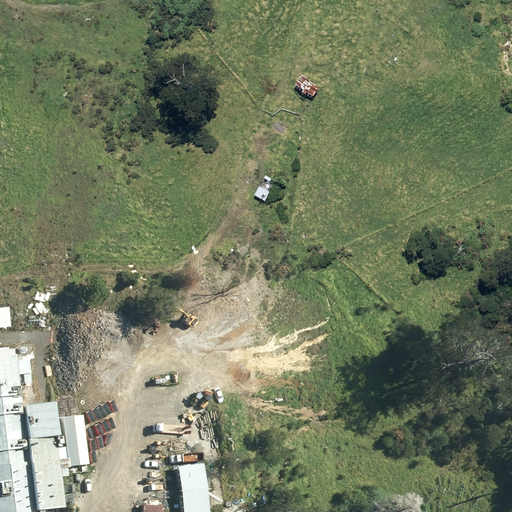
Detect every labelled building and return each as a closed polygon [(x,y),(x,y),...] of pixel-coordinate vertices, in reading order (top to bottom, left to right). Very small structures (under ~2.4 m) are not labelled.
[(283,102),(301,114),(322,84),(304,71),(283,102)] [(256,193),(266,199),(271,189),(261,184),(256,193)] [(0,511),(53,511),(53,508),(61,507),(56,460),(64,459),(65,466),(85,464),(76,392),(57,394),(60,417),(52,418),(51,401),(19,405),(16,375),(21,374),(22,384),(28,383),(25,359),(13,360),(13,356),(11,356),(10,349),(0,349),(0,511)] [(178,374),(151,377),(152,388),(179,385),(178,374)] [(174,467),(179,511),(206,511),(201,463),(174,467)]
